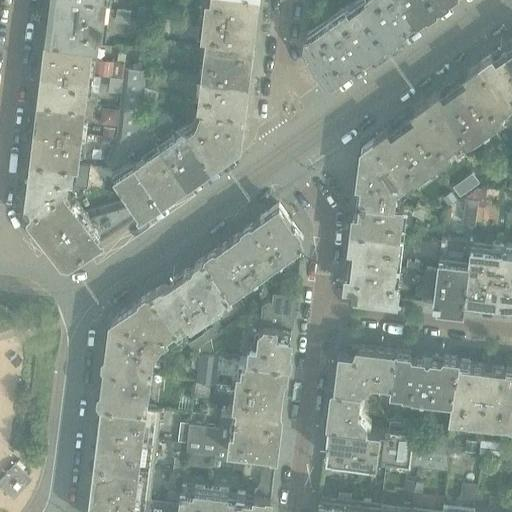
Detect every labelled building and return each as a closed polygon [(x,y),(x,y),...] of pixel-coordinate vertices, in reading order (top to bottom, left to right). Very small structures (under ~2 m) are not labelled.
[(106,0),(51,0),(47,39),(92,45),(98,45),(99,35),(102,35),(106,0)] [(164,11),(165,1),(165,0),(153,0),(152,10),(164,11)] [(251,52),(257,0),(205,0),(201,35),(205,36),(204,46),(251,52)] [(385,41),(356,0),(355,0),(314,29),(307,30),(305,46),(326,76),(333,77),(385,41)] [(438,3),(435,0),(356,0),(385,41),(438,3)] [(164,39),(166,24),(156,23),(155,38),(164,39)] [(85,104),(92,45),(47,39),(40,99),(85,104)] [(244,111),(251,52),(204,46),(197,105),(200,106),(244,111)] [(511,46),(496,58),(492,53),(479,62),(508,103),(511,100),(511,46)] [(508,103),(479,62),(467,71),(470,76),(443,95),(440,90),(427,99),(456,140),(465,134),(467,137),(500,114),(498,110),(508,103)] [(162,143),(151,127),(144,118),(140,113),(142,101),(143,89),(145,70),(125,67),(123,87),(118,129),(117,133),(106,160),(131,200),(140,212),(160,199),(213,162),(189,126),(184,124),(174,132),(175,133),(162,143)] [(148,104),(152,91),(143,89),(142,101),(148,104)] [(77,167),(85,104),(40,99),(32,162),(71,166),(77,167)] [(456,140),(427,99),(415,108),(418,113),(391,132),(387,127),(375,136),(403,177),(414,170),(416,173),(448,150),(446,147),(456,140)] [(240,143),(244,111),(200,106),(199,119),(189,126),(213,162),(240,143)] [(154,124),(148,115),(144,118),(151,127),(154,124)] [(502,140),(495,131),(491,134),(497,143),(502,140)] [(497,143),(491,134),(485,137),(492,147),(497,143)] [(395,201),(397,182),(403,177),(375,136),(363,144),(358,184),(363,185),(359,213),(355,212),(353,229),(400,235),(404,202),(395,201)] [(68,185),(71,166),(32,162),(29,189),(26,209),(30,214),(31,216),(65,190),(65,185),(68,185)] [(73,257),(140,212),(131,200),(82,213),(65,190),(31,216),(61,255),(73,257)] [(475,225),(478,206),(478,199),(466,198),(463,223),(475,225)] [(303,238),(279,203),(255,220),(280,256),(293,247),(299,257),(300,257),(303,238)] [(425,216),(429,208),(417,203),(413,211),(425,216)] [(280,256),(255,220),(206,255),(231,291),(280,256)] [(467,296),(473,246),(473,238),(450,235),(451,233),(452,223),(444,222),(443,224),(442,234),(438,270),(435,301),(465,305),(465,304),(466,296),(467,296)] [(395,276),(400,235),(353,229),(351,243),(356,244),(354,259),(353,273),(347,272),(346,282),(358,284),(357,292),(404,297),(406,277),(395,276)] [(511,246),(493,244),(493,248),(473,246),(467,296),(469,297),(477,298),(480,296),(511,300),(511,246)] [(231,291),(206,255),(197,261),(194,266),(191,269),(185,269),(183,274),(178,277),(173,277),(171,281),(166,285),(166,284),(162,285),(152,291),(178,326),(181,331),(185,328),(182,325),(191,319),(193,322),(222,302),(220,298),(227,294),(229,297),(234,294),(231,291)] [(419,267),(420,261),(408,259),(407,265),(419,267)] [(435,301),(438,270),(425,268),(422,299),(435,301)] [(170,337),(169,333),(178,326),(152,291),(116,315),(111,322),(105,371),(146,376),(147,364),(152,365),(153,355),(159,347),(170,337)] [(295,296),(281,294),(274,294),(271,293),(268,301),(270,305),(294,307),(295,296)] [(240,295),(236,298),(243,308),(247,305),(240,295)] [(292,326),(294,307),(270,305),(269,317),(264,317),(261,320),(258,316),(257,317),(252,311),(251,312),(251,313),(248,315),(255,323),(258,327),(258,330),(262,325),(265,323),(292,326)] [(255,323),(248,315),(247,314),(235,323),(245,334),(255,323)] [(211,337),(222,330),(217,322),(205,330),(211,338),(211,337)] [(287,361),(290,336),(292,326),(265,323),(262,325),(258,330),(257,341),(249,341),(247,356),(287,361)] [(200,345),(199,351),(215,352),(211,337),(211,338),(200,345)] [(359,408),(361,388),(375,377),(392,380),(396,349),(353,343),(350,351),(341,350),(341,352),(337,354),(329,421),(366,425),(367,414),(363,408),(359,408)] [(454,399),(458,358),(458,357),(434,353),(430,359),(425,358),(424,355),(411,354),(410,351),(396,349),(392,380),(391,386),(400,388),(400,390),(411,391),(411,394),(454,399)] [(196,378),(195,380),(215,382),(219,353),(215,352),(199,351),(197,370),(196,378)] [(283,373),(286,372),(287,361),(247,356),(237,355),(237,359),(241,359),(240,367),(236,367),(232,401),(236,402),(235,410),(231,410),(230,414),(280,420),(281,411),(279,408),(280,399),(283,398),(285,384),(282,381),(283,373)] [(17,356),(11,361),(16,367),(22,362),(17,356)] [(511,422),(511,365),(508,365),(506,366),(471,362),(469,360),(458,358),(454,399),(452,415),(511,422)] [(149,393),(150,377),(146,376),(105,371),(101,402),(142,406),(143,393),(149,393)] [(209,397),(211,382),(196,380),(194,395),(209,397)] [(198,410),(192,404),(179,402),(179,400),(173,399),(172,400),(169,402),(168,405),(168,409),(191,411),(191,409),(198,410)] [(142,466),(145,438),(148,407),(142,406),(101,402),(94,460),(142,466)] [(275,464),(280,420),(230,414),(221,412),(219,424),(190,421),(186,453),(262,462),(275,464)] [(389,419),(388,428),(407,430),(403,421),(389,419)] [(448,469),(452,436),(452,435),(407,430),(388,428),(366,425),(329,421),(326,447),(327,448),(326,453),(325,453),(325,454),(448,469)] [(500,455),(501,441),(481,438),(480,452),(500,455)] [(476,452),(477,441),(466,439),(464,450),(476,452)] [(171,459),(170,468),(183,470),(184,460),(171,459)] [(174,500),(175,488),(153,486),(155,468),(142,466),(94,460),(87,511),(179,511),(180,501),(174,500)] [(17,463),(0,481),(0,485),(11,496),(12,495),(30,475),(20,466),(22,463),(19,461),(17,463)] [(240,511),(243,489),(239,488),(238,493),(229,491),(229,487),(213,485),(213,480),(212,480),(183,476),(180,501),(179,511),(240,511)] [(414,494),(416,480),(407,479),(406,493),(414,494)] [(422,495),(424,482),(416,480),(414,494),(422,495)] [(477,501),(480,483),(462,481),(461,499),(477,501)] [(269,511),(270,511),(272,493),(256,492),(256,491),(255,495),(247,494),(246,492),(247,489),(243,489),(240,511),(269,511)] [(380,511),(382,499),(351,495),(320,492),(317,511),(380,511)] [(443,511),(444,506),(382,499),(380,511),(443,511)]
